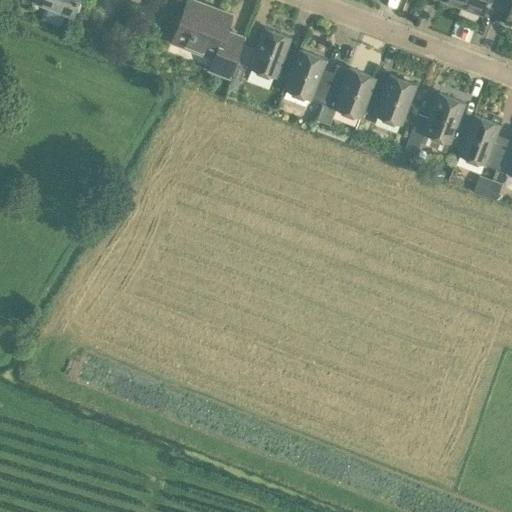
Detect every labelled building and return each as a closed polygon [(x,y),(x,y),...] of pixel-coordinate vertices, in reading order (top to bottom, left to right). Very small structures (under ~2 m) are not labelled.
[(32,0),(32,1),(72,15),(77,0),(32,0)] [(195,0),(187,0),(172,41),(214,57),(210,69),(228,75),(243,36),(226,30),(231,14),(195,0)] [(487,0),(464,0),(462,7),(482,14),(487,0)] [(283,55),(286,46),(290,36),(264,26),(248,67),(275,77),(275,76),(287,80),(294,60),(283,55)] [(287,80),(283,89),(310,99),(310,98),(322,102),(330,81),(334,72),(322,68),(326,58),(299,48),(294,60),(287,80)] [(237,63),(228,88),(236,90),(245,66),(237,63)] [(342,85),(330,81),(322,102),(334,107),(333,108),(360,118),(362,109),(371,88),(375,77),(349,67),(342,85)] [(416,83),(390,73),(382,92),(371,88),(362,109),(374,113),(374,114),(400,124),(416,83)] [(449,141),(461,146),(469,125),(457,120),(464,101),(438,91),(422,133),(449,143),(449,141)] [(473,113),(472,116),(469,125),(461,146),(458,154),(484,164),(484,163),(496,167),(504,146),(493,141),(499,123),(473,113)] [(511,148),(504,146),(496,167),(507,172),(507,173),(511,174),(511,148)]
